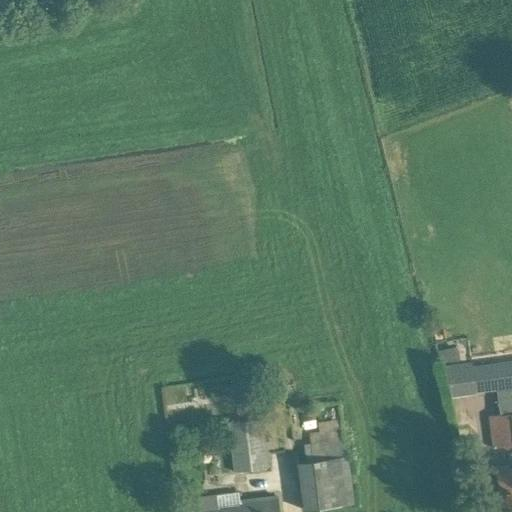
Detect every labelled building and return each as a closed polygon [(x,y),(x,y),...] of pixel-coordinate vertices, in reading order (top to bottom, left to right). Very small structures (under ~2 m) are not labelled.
[(511,444),(511,359),(472,365),(476,392),(496,389),(499,410),(499,415),(494,415),(488,416),(492,447),(510,445),(511,444)] [(261,418),(228,422),(234,471),(268,467),(265,450),(278,448),(273,416),(261,418)] [(298,461),(302,490),(304,510),(352,503),(344,440),(305,444),(307,460),(298,461)] [(497,467),(499,486),(502,506),(511,504),(511,470),(509,470),(509,466),(497,467)] [(197,497),(199,511),(279,511),(278,496),(239,501),(238,492),(197,497)]
